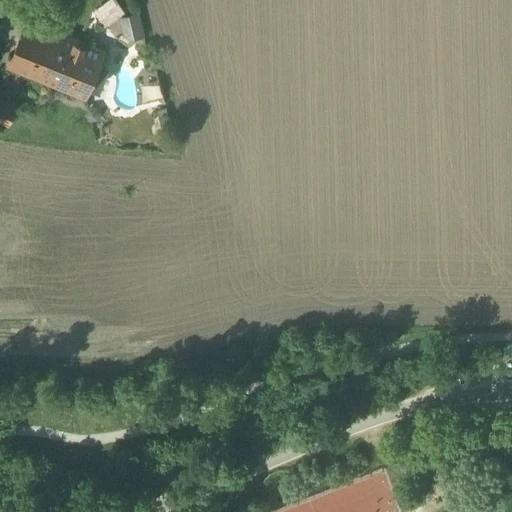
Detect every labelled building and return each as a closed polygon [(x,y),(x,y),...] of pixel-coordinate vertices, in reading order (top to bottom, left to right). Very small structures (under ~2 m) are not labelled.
[(99,24),(122,13),(115,0),(106,0),(91,7),(99,24)] [(0,43),(13,49),(25,20),(5,12),(0,23),(0,43)] [(138,13),(119,16),(123,39),(142,36),(138,13)] [(103,52),(25,20),(13,49),(5,68),(84,100),(103,52)] [(0,122),(5,124),(14,103),(0,97),(0,122)]
